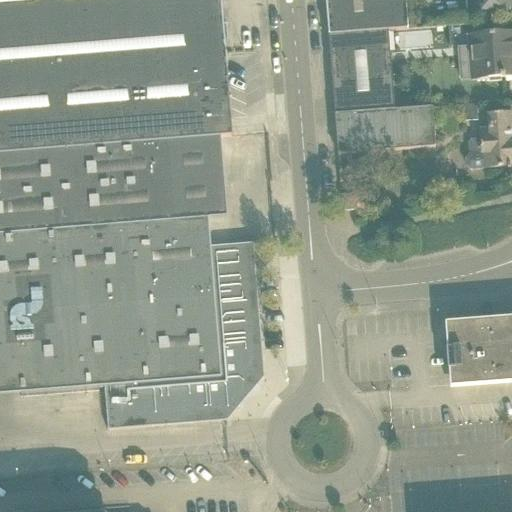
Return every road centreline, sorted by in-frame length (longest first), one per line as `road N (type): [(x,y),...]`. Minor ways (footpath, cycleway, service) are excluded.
road 1 (tertiary): [(312,278),(289,0)]
road 2 (tertiary): [(312,278),(346,291),(481,272)]
road 3 (unclassified): [(326,402),(312,278)]
